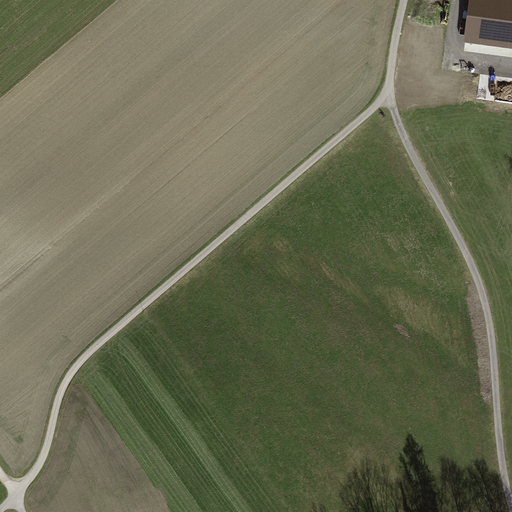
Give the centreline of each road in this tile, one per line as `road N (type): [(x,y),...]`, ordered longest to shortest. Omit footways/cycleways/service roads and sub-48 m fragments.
road 1 (track): [(16,494),(45,452),(67,372),(388,94)]
road 2 (track): [(388,94),(482,295),(511,505)]
